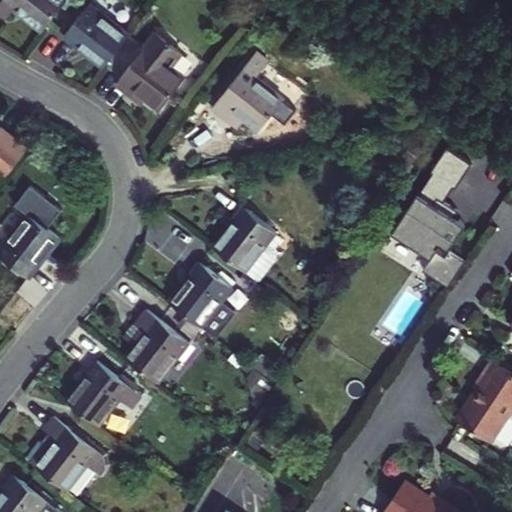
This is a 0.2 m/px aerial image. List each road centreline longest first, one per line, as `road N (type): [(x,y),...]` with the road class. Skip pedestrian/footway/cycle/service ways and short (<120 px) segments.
road 1 (residential): [(0,71),(95,122),(120,157),(128,206),(111,255),(0,387)]
road 2 (residential): [(324,511),(511,226)]
